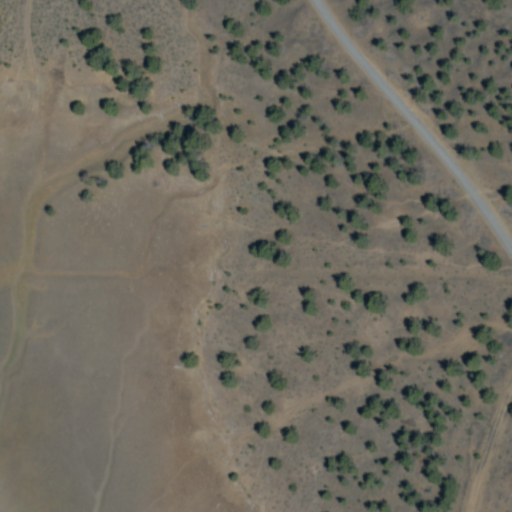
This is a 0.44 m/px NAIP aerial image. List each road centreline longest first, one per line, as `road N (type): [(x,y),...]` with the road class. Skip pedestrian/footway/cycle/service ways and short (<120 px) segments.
road 1 (residential): [(320,0),(511,250)]
road 2 (track): [(474,511),(511,395)]
